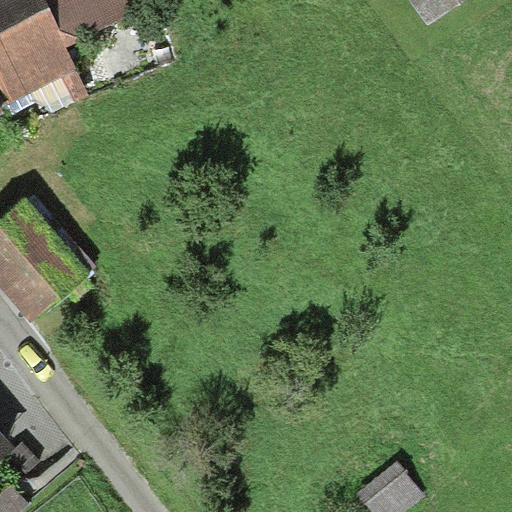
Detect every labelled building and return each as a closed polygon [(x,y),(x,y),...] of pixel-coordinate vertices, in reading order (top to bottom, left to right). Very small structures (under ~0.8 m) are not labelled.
[(0,0),(0,101),(68,68),(56,45),(33,0),(0,0)] [(33,0),(56,45),(131,7),(126,0),(33,0)] [(404,0),(422,23),(451,0),(404,0)] [(16,216),(0,228),(0,297),(20,324),(70,285),(16,216)] [(390,468),(356,497),(368,511),(389,511),(411,493),(390,468)] [(3,493),(0,495),(0,511),(11,511),(15,509),(3,493)]
